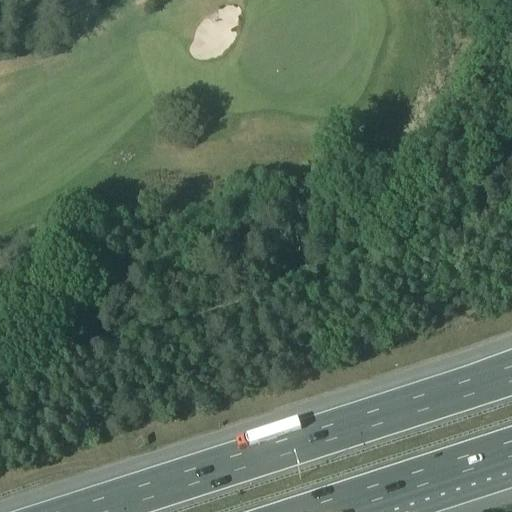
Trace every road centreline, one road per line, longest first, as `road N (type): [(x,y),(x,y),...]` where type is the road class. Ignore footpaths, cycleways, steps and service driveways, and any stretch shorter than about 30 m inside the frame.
road 1 (track): [(511,46),(405,234),(0,393)]
road 2 (motorway): [(511,375),(85,511)]
road 3 (motorway): [(316,511),(511,449)]
